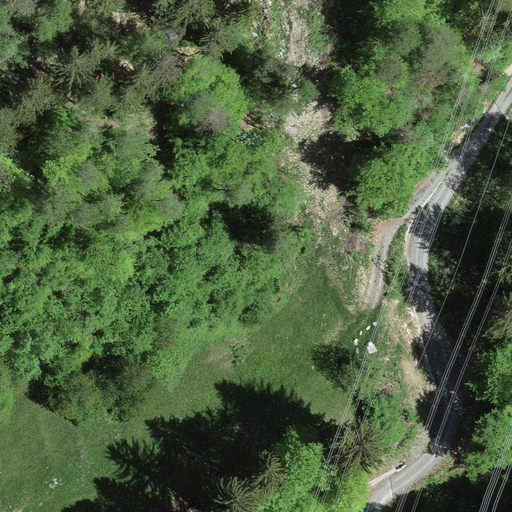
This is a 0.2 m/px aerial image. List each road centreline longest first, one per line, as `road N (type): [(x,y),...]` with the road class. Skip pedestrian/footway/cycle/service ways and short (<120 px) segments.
road 1 (track): [(367,511),(446,455),(471,395),(469,360),(433,319),(413,251),(428,213),(511,97)]
road 2 (track): [(343,344),(375,301),(380,251),(394,221),(441,169),(465,162)]
